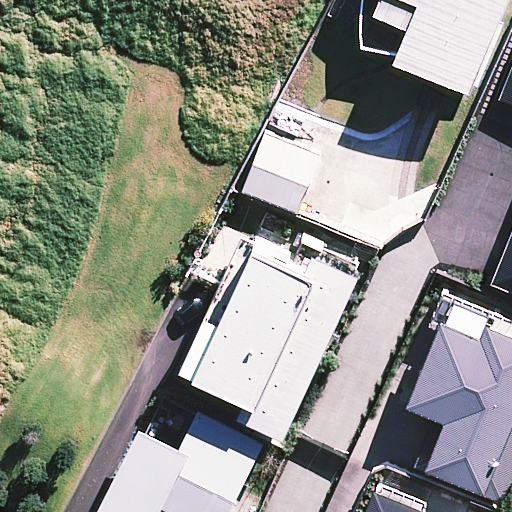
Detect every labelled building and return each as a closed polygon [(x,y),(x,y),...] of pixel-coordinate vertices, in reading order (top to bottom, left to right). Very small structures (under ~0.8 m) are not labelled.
[(362,0),(361,39),(382,42),(472,79),(503,0),(362,0)] [(511,41),(497,88),(511,93),(511,41)] [(324,153),(266,130),(245,185),(323,215),(335,184),(315,176),(324,153)] [(311,260),(214,218),(191,271),(218,282),(185,358),(255,388),(247,406),(289,423),(360,257),(320,240),(311,260)] [(511,218),(491,270),(511,278),(511,218)] [(442,299),(407,384),(440,398),(418,452),(481,477),(511,401),(511,315),(481,302),(477,314),(442,299)] [(223,511),(262,432),(198,402),(178,442),(141,424),(97,511),(181,511),(183,508),(191,511),(223,511)] [(467,511),(471,503),(372,464),(353,511),(467,511)]
